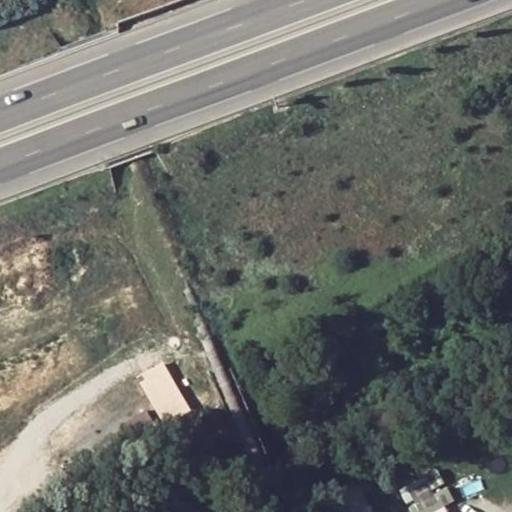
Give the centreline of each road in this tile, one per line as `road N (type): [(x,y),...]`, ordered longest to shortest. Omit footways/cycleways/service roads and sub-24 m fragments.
road 1 (trunk): [(0,168),(457,0)]
road 2 (trunk): [(321,0),(0,118)]
